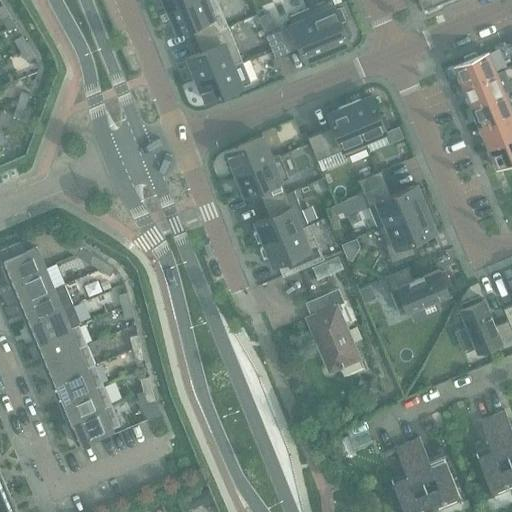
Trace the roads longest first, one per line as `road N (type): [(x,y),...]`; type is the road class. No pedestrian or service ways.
road 1 (secondary): [(291,511),(146,151)]
road 2 (secondary): [(107,161),(165,258),(195,379),(236,478),(261,511)]
road 3 (residential): [(168,447),(60,491),(0,358)]
road 4 (residential): [(394,54),(478,256),(511,242)]
road 5 (residential): [(181,140),(394,54)]
road 6 (unclassified): [(251,308),(181,140)]
road 7 (secondary): [(50,0),(81,52),(107,161)]
road 8 (secondary): [(146,151),(86,0)]
road 9 (unclassified): [(181,140),(125,0)]
road 10 (residential): [(511,371),(381,422)]
road 11 (residential): [(394,54),(511,3)]
